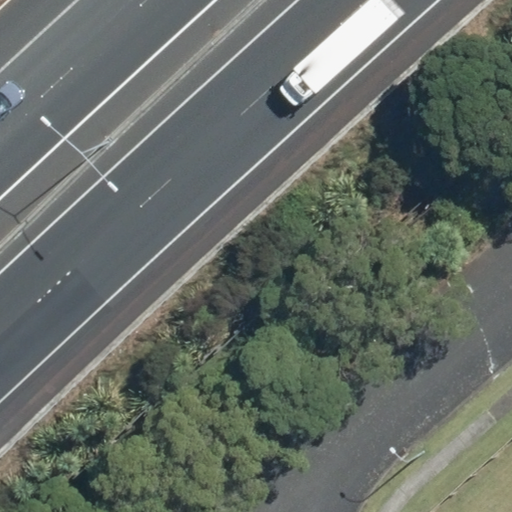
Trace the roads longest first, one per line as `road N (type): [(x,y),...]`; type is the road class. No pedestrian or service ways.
road 1 (motorway): [(408,0),(0,355)]
road 2 (residential): [(296,511),(511,320)]
road 3 (motorway): [(0,100),(116,0)]
